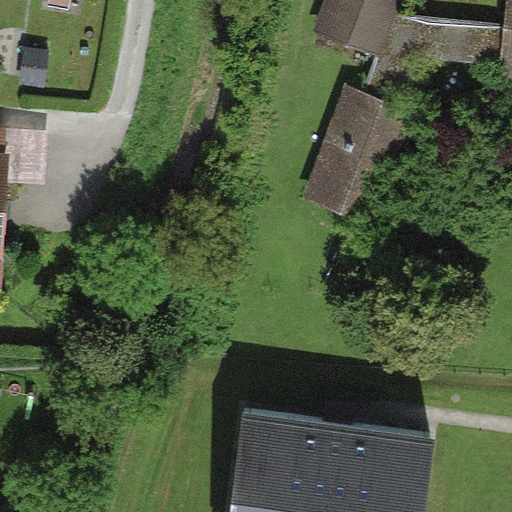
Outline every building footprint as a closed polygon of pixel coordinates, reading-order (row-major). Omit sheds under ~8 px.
[(407,0),(332,0),(320,33),(386,58),(407,0)] [(419,50),(482,51),(482,18),(420,17),(419,50)] [(424,110),(353,87),(318,194),(389,217),(424,110)] [(0,280),(9,281),(16,131),(0,130),(0,280)] [(417,511),(428,434),(246,409),(231,511),(417,511)]
